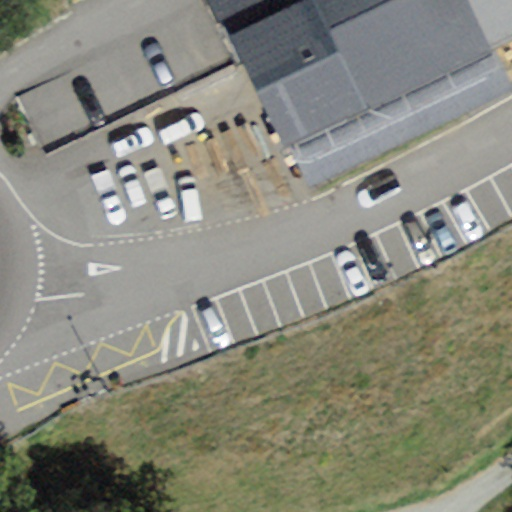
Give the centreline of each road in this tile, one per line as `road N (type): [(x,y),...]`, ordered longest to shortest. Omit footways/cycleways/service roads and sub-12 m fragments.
road 1 (unclassified): [(0,293),(129,274),(253,243),(377,188),(511,110)]
road 2 (unclassified): [(0,77),(137,0)]
